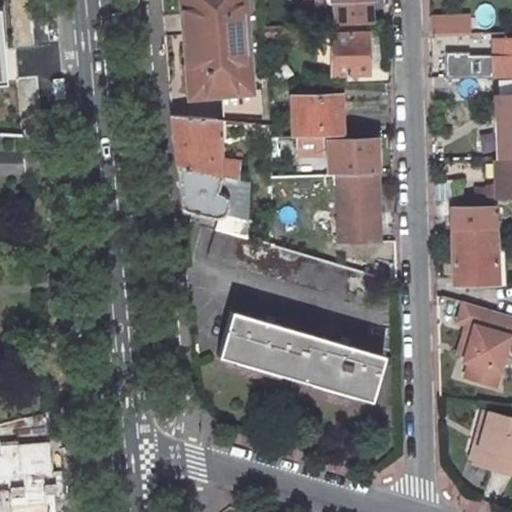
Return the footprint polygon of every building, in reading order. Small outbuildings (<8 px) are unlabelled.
[(183,0),(187,97),(247,96),(243,0),(183,0)] [(454,39),(453,23),(430,24),(429,39),(454,39)] [(266,46),(280,47),(280,31),(265,31),(266,46)] [(430,59),(453,58),(454,39),(429,39),(429,42),(430,59)] [(369,40),(331,42),(332,81),(370,79),(369,40)] [(511,43),(495,44),(495,82),(511,81),(511,43)] [(511,100),(493,100),(493,122),(497,122),(511,121),(511,100)] [(346,101),(303,102),(305,144),(323,142),(348,141),(346,101)] [(219,170),(215,121),(168,116),(178,171),(220,182),(219,170)] [(511,121),(497,122),(498,163),(511,162),(511,121)] [(300,162),(324,161),(323,142),(305,144),(299,144),(300,162)] [(337,178),(377,177),(376,144),(329,146),(330,162),(337,162),(337,178)] [(511,162),(498,163),(499,192),(488,192),(488,202),(511,201),(511,162)] [(235,186),(237,175),(219,170),(220,182),(235,186)] [(178,171),(185,214),(218,223),(225,218),(226,213),(225,208),(224,204),(220,200),(217,198),(220,182),(178,171)] [(337,178),(340,223),(379,222),(377,177),(337,178)] [(221,234),(233,237),(246,242),(245,188),(235,186),(220,182),(217,198),(220,200),(224,204),(225,208),(226,213),(225,218),(218,223),(219,234),(221,234)] [(277,254),(274,196),(245,188),(246,242),(246,245),(277,254)] [(435,204),(435,215),(451,215),(451,210),(450,203),(435,204)] [(495,209),(451,210),(451,215),(452,233),(497,232),(495,209)] [(379,227),(340,228),(341,266),(363,266),(363,258),(374,257),(374,265),(397,265),(396,244),(380,244),(379,227)] [(452,233),(454,288),(499,285),(497,232),(452,233)] [(219,237),(212,262),(367,313),(377,285),(277,254),(246,245),(232,240),(233,237),(221,234),(219,237)] [(383,350),(230,301),(216,346),(369,394),(383,350)] [(464,377),(493,386),(508,336),(511,337),(511,315),(463,301),(457,321),(465,323),(473,325),(464,355),(462,360),(468,362),(464,377)] [(473,325),(465,323),(456,353),(464,355),(473,325)] [(488,411),(481,409),(467,461),(473,462),(488,411)] [(511,473),(511,418),(488,411),(473,462),(511,473)] [(53,511),(47,439),(0,443),(0,511),(53,511)]
